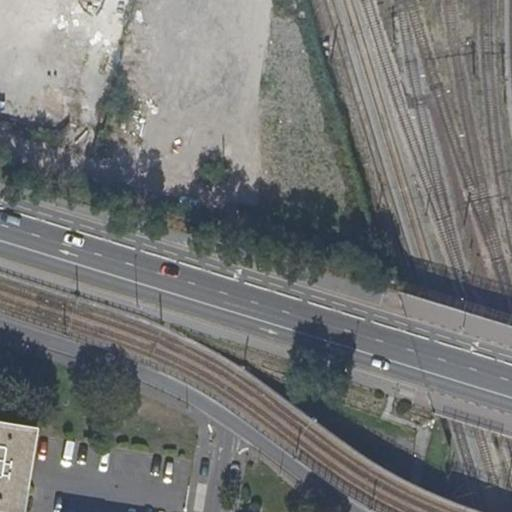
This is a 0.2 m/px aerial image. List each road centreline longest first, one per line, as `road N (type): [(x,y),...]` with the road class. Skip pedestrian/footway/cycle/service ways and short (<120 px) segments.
road 1 (primary): [(511,381),(0,225)]
road 2 (residential): [(226,426),(92,358),(0,328)]
road 3 (residential): [(353,511),(226,426)]
